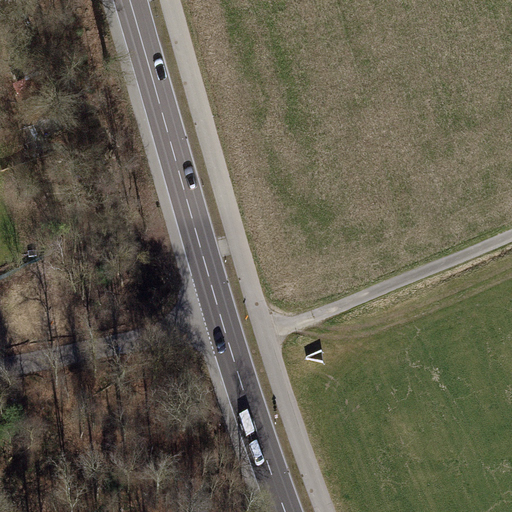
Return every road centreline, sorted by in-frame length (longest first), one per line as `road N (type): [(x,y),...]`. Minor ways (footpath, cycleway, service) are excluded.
road 1 (secondary): [(127,0),(285,511)]
road 2 (track): [(264,333),(511,235)]
